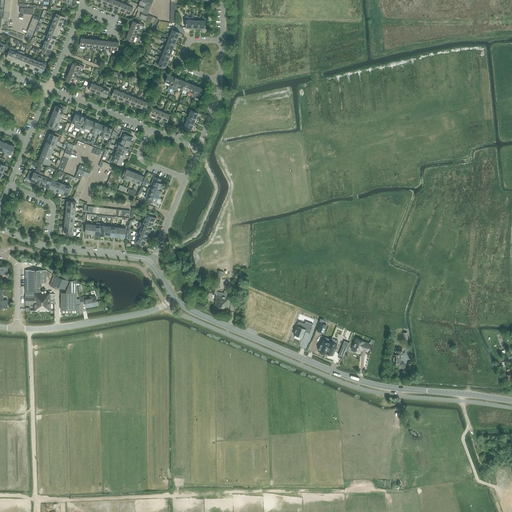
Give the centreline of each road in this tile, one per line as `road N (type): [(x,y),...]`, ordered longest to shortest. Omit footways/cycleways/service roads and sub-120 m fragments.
road 1 (tertiary): [(511,401),(347,377),(174,299)]
road 2 (track): [(346,490),(175,495),(178,481)]
road 3 (residential): [(17,328),(114,318),(174,299)]
road 4 (track): [(162,496),(35,498)]
